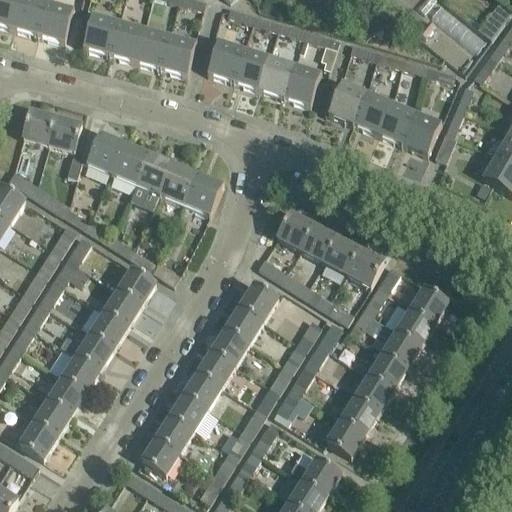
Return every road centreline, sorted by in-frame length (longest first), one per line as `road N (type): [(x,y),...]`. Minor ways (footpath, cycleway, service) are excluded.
road 1 (residential): [(71,511),(233,253),(259,141)]
road 2 (residential): [(511,247),(259,141)]
road 3 (residential): [(259,141),(0,70)]
road 4 (tertiary): [(425,511),(511,376)]
